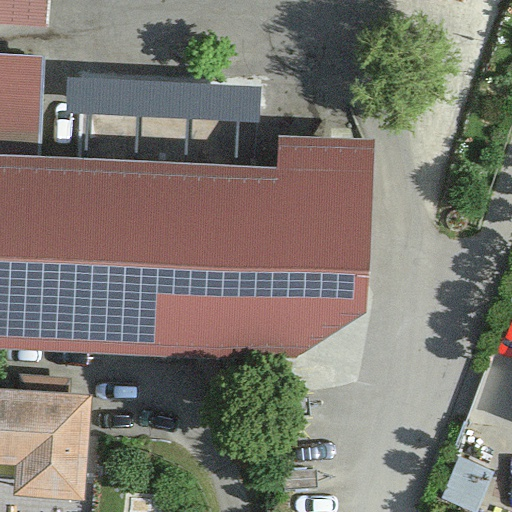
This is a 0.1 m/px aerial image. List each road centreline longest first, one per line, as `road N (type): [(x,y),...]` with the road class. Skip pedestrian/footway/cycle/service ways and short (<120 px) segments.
road 1 (unknown): [(456,377),(426,327),(371,111),(356,81),(306,36),(208,0)]
road 2 (residential): [(511,222),(407,511)]
